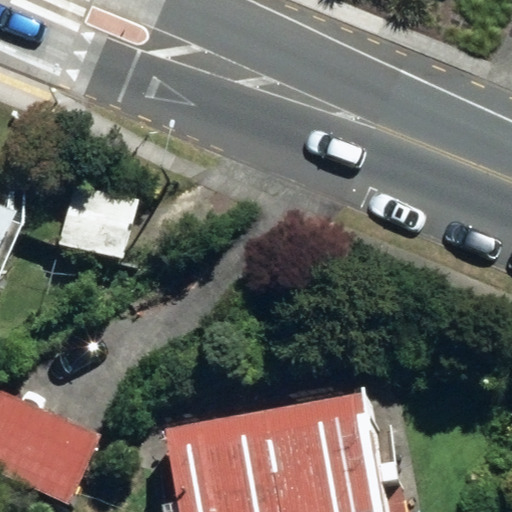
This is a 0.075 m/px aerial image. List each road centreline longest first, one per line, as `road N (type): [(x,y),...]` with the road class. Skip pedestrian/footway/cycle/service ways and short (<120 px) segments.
road 1 (tertiary): [(205,61),(511,180)]
road 2 (tertiary): [(205,61),(127,78),(0,28)]
